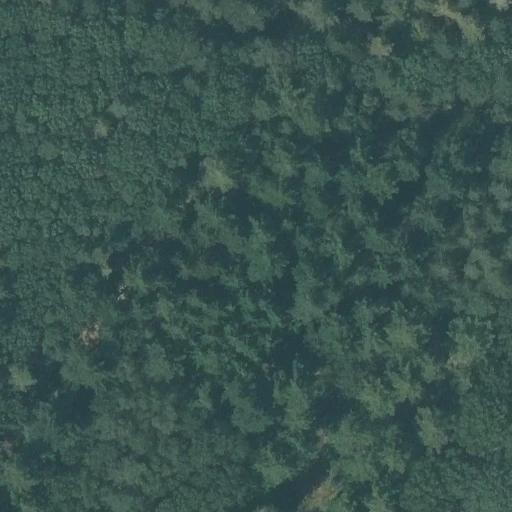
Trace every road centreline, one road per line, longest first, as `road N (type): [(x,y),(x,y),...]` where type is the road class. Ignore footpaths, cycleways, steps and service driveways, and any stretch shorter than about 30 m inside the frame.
road 1 (track): [(0,38),(354,88),(459,90),(511,77)]
road 2 (track): [(267,78),(0,420)]
road 3 (unknown): [(443,511),(437,487),(511,347)]
